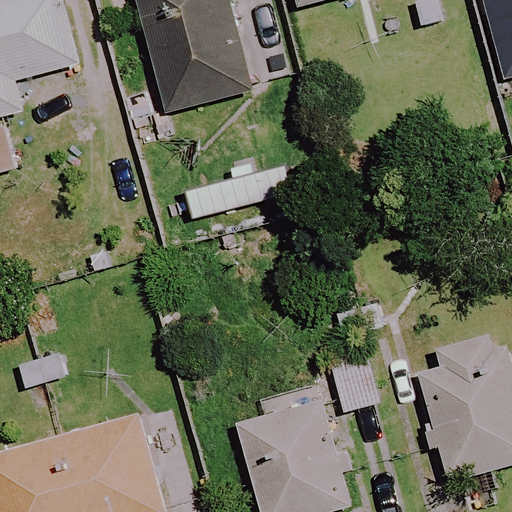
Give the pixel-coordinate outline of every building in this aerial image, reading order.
[(76,70),(58,0),(20,0),(0,5),(0,121),(24,115),(16,86),(76,70)] [(254,97),(230,0),(138,0),(166,118),(254,97)] [(343,0),(295,0),(299,12),(343,0)] [(511,0),(473,0),(477,21),(511,13),(511,0)] [(511,125),(511,84),(487,86),(490,127),(511,125)] [(146,214),(114,95),(91,101),(124,220),(146,214)] [(5,130),(0,130),(0,178),(16,175),(5,130)] [(414,377),(403,334),(371,342),(381,385),(414,377)] [(448,486),(511,469),(511,367),(504,335),(464,345),(416,356),(448,486)] [(365,352),(329,362),(344,417),(380,407),(365,352)] [(351,511),(353,511),(325,405),(239,427),(260,511),(351,511)] [(168,511),(143,418),(0,456),(0,511),(168,511)]
